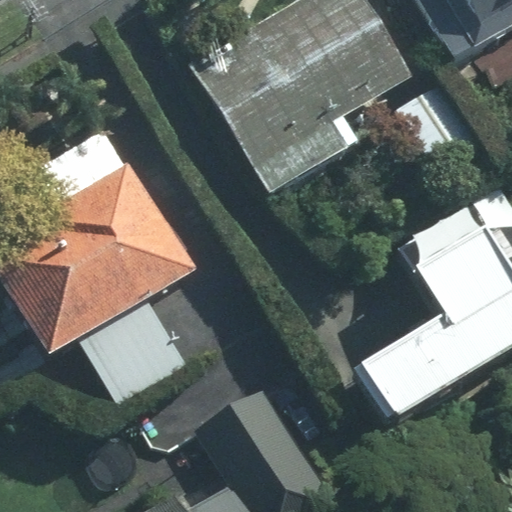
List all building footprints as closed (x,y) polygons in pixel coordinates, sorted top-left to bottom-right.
[(352,0),(312,0),(181,76),(260,212),(351,159),(334,130),(404,90),(352,0)] [(511,0),(414,0),(449,57),(511,22),(511,0)] [(192,284),(125,174),(0,249),(0,301),(44,373),(192,284)] [(435,335),(353,381),(381,431),(511,357),(511,312),(472,243),(404,281),(435,335)] [(327,511),(261,404),(190,447),(230,511),(327,511)]
